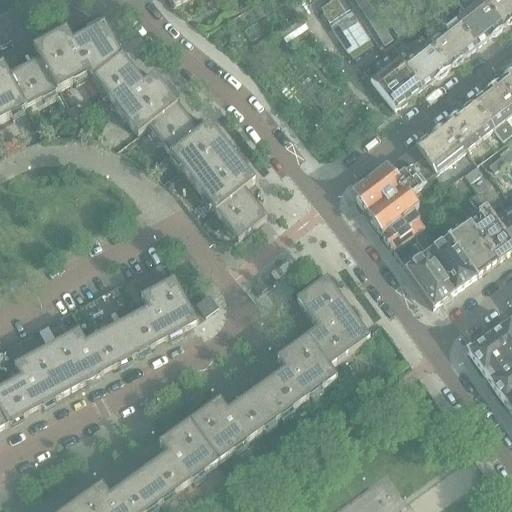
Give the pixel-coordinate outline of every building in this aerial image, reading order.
[(167,0),(173,12),(197,0),(167,0)] [(336,0),(319,11),(331,28),(347,18),(336,0)] [(364,0),(359,0),(354,3),(358,9),(366,3),(364,0)] [(511,24),(511,0),(484,0),(483,1),(505,29),(511,24)] [(505,29),(483,1),(455,23),(477,51),(505,29)] [(366,3),(358,9),(361,14),(369,8),(366,3)] [(387,4),(378,9),(382,14),(390,9),(387,4)] [(369,8),(361,14),(364,19),(373,13),(369,8)] [(390,9),(382,14),(385,19),(394,14),(390,9)] [(373,13),(364,19),(368,24),(376,18),(373,13)] [(394,14),(385,19),(388,24),(397,19),(394,14)] [(376,18),(368,24),(371,29),(379,23),(376,18)] [(397,19),(388,24),(392,29),(400,24),(397,19)] [(379,23),(371,29),(374,34),(383,28),(379,23)] [(477,51),(455,23),(427,44),(450,72),(477,51)] [(400,24),(392,29),(395,34),(404,29),(400,24)] [(92,83),(121,60),(104,27),(83,39),(81,44),(74,48),(66,33),(32,51),(39,63),(57,95),(88,78),(92,83)] [(383,28),(374,34),(378,39),(386,34),(383,28)] [(404,29),(395,34),(399,39),(407,34),(404,29)] [(386,34),(378,39),(381,44),(389,39),(386,34)] [(366,38),(346,51),(349,57),(369,43),(366,38)] [(389,39),(381,44),(384,49),(392,43),(389,39)] [(450,72),(427,44),(400,65),(422,94),(450,72)] [(177,108),(154,79),(143,87),(121,60),(92,83),(103,96),(138,140),(148,132),(177,108)] [(0,126),(57,95),(39,63),(9,79),(3,67),(0,68),(0,126)] [(400,65),(398,63),(370,84),(394,115),(422,94),(400,65)] [(511,74),(500,84),(511,98),(511,74)] [(511,120),(511,98),(500,84),(472,106),(494,134),(511,120)] [(494,134),(472,106),(444,127),(466,156),(494,134)] [(232,157),(209,127),(198,136),(185,118),(177,108),(148,132),(193,188),(232,157)] [(466,156),(444,127),(415,149),(432,170),(438,178),(466,156)] [(367,219),(432,170),(415,149),(358,194),(356,205),(367,219)] [(507,167),(511,162),(511,151),(501,160),(507,167)] [(244,193),(255,185),(232,157),(193,188),(237,245),(267,222),(244,193)] [(495,177),(507,167),(501,160),(489,170),(495,177)] [(419,212),(410,201),(417,195),(426,189),(426,188),(436,179),(438,178),(432,170),(367,219),(381,239),(381,240),(414,217),(419,212)] [(469,187),(480,178),(475,171),(463,180),(469,187)] [(511,255),(511,247),(493,222),(482,207),(475,213),(484,226),(475,233),(498,266),(511,255)] [(511,213),(510,210),(493,222),(511,247),(511,213)] [(414,241),(424,234),(426,233),(420,226),(419,227),(418,225),(419,224),(414,217),(381,240),(393,256),(414,241)] [(449,232),(443,223),(436,227),(443,236),(449,232)] [(498,266),(475,233),(470,226),(447,242),(447,243),(476,282),(498,266)] [(455,297),(476,282),(447,243),(436,251),(424,234),(414,241),(426,259),(455,297)] [(455,297),(426,259),(404,274),(432,313),(455,297)] [(198,326),(187,307),(174,282),(140,300),(147,312),(115,329),(133,361),(169,342),(166,337),(177,330),(180,336),(198,326)] [(350,333),(341,322),(350,316),(326,283),(296,305),(317,334),(307,341),(330,373),(370,344),(358,328),(350,333)] [(218,312),(209,299),(196,308),(205,321),(218,312)] [(511,402),(511,328),(510,325),(469,354),(467,355),(504,408),(505,407),(505,408),(511,402)] [(119,369),(116,364),(127,358),(130,363),(133,361),(115,329),(85,345),(79,333),(46,351),(70,395),(87,386),(84,381),(96,375),(98,380),(119,369)] [(336,382),(330,373),(307,341),(276,363),(284,374),(255,394),(277,425),(336,382)] [(70,395),(46,351),(14,368),(20,380),(0,391),(0,420),(6,430),(42,410),(39,405),(51,399),(54,404),(70,395)] [(219,467),(277,425),(255,394),(227,415),(219,404),(189,425),(219,467)] [(160,509),(219,467),(189,425),(158,448),(166,458),(139,478),(160,509)] [(73,511),(155,511),(160,509),(139,478),(110,499),(102,488),(72,510),(73,511)]
